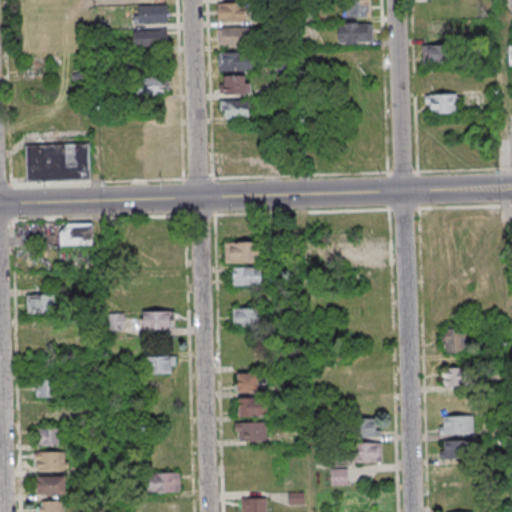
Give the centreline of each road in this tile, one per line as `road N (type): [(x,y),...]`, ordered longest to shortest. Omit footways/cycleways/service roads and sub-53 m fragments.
road 1 (residential): [(412,511),(393,0)]
road 2 (residential): [(207,511),(189,0)]
road 3 (tertiary): [(511,187),(0,203)]
road 4 (residential): [(0,348),(5,511)]
